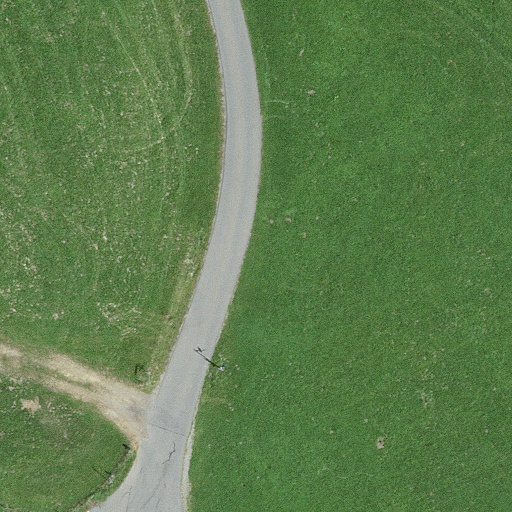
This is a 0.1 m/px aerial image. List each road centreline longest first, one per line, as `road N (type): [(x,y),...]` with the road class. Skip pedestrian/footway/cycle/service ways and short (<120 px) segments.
road 1 (unclassified): [(224,0),(242,85),(244,168),(226,253),(143,511)]
road 2 (track): [(0,365),(122,401),(170,431)]
